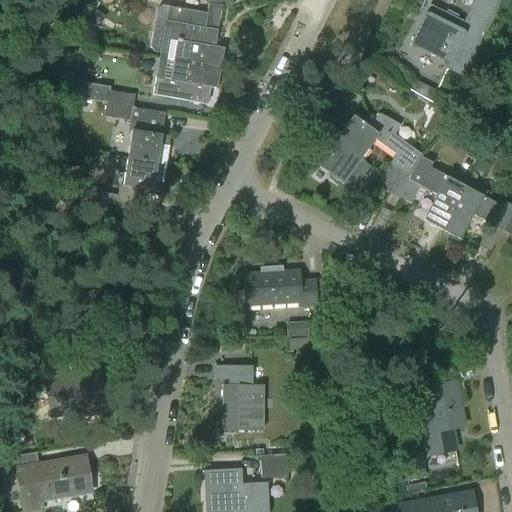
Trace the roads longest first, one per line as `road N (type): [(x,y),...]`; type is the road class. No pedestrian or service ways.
road 1 (residential): [(511,462),(490,329),(477,307),(227,184)]
road 2 (residential): [(140,511),(178,297),(227,184)]
road 3 (residential): [(227,184),(322,0)]
